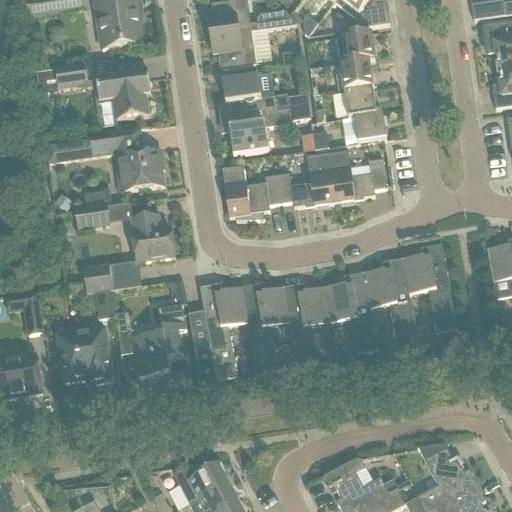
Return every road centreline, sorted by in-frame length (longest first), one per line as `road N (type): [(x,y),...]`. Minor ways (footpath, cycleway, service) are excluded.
road 1 (residential): [(431,211),(384,240),(310,257),(248,260),(218,251),(177,0)]
road 2 (residential): [(296,511),(285,485),(290,468),(330,445),(471,422),(496,439),(511,467)]
road 3 (residential): [(400,0),(431,211)]
road 4 (residential): [(482,205),(454,0)]
road 5 (residential): [(151,425),(0,451)]
